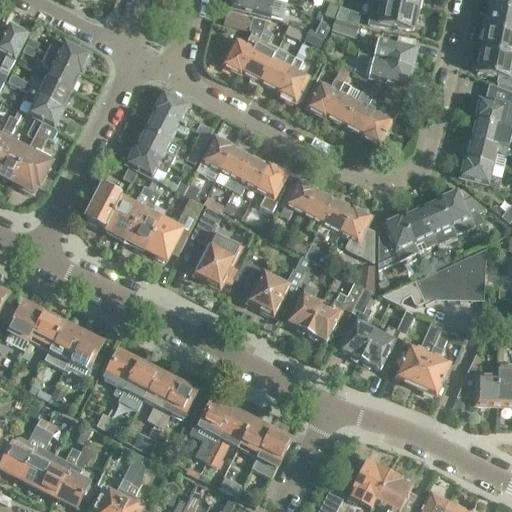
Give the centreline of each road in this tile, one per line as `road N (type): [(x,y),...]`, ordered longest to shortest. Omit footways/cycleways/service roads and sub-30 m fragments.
road 1 (residential): [(177,84),(381,190),(404,186),(423,173),(442,127),(467,0)]
road 2 (residential): [(338,396),(40,252)]
road 3 (residential): [(40,252),(126,55)]
road 4 (residential): [(511,481),(338,396)]
road 5 (residential): [(280,511),(338,396)]
